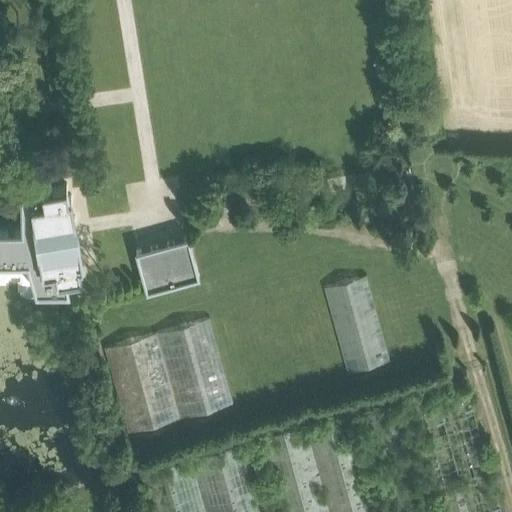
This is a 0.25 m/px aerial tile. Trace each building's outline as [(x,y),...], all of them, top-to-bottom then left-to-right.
[(53,197),(49,172),(21,173),(22,228),(0,228),(0,260),(28,260),(36,290),(69,290),(64,264),(82,261),(71,194),(53,197)] [(188,235),(136,249),(147,288),(199,274),(188,235)] [(127,427),(233,400),(211,317),(106,344),(127,427)] [(502,511),(466,381),(404,397),(427,480),(424,481),(401,398),(357,410),(380,493),(376,494),(352,411),(260,436),(280,511),(502,511)] [(264,511),(244,440),(138,469),(149,511),(264,511)]
